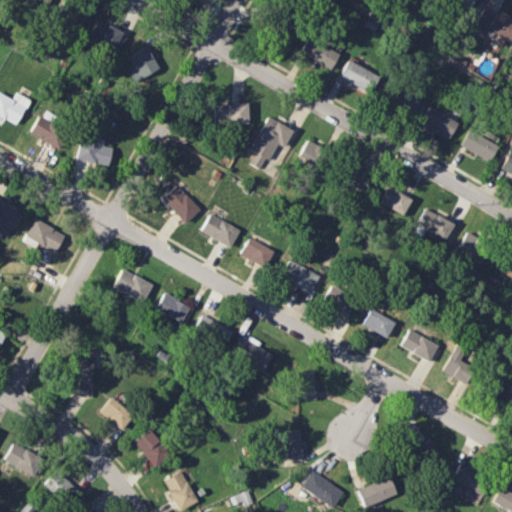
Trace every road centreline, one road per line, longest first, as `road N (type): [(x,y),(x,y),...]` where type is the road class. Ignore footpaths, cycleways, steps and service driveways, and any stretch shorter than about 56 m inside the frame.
road 1 (residential): [(0,157),(511,450)]
road 2 (residential): [(13,397),(237,0)]
road 3 (residential): [(137,0),(511,213)]
road 4 (residential): [(0,389),(101,452),(147,511)]
